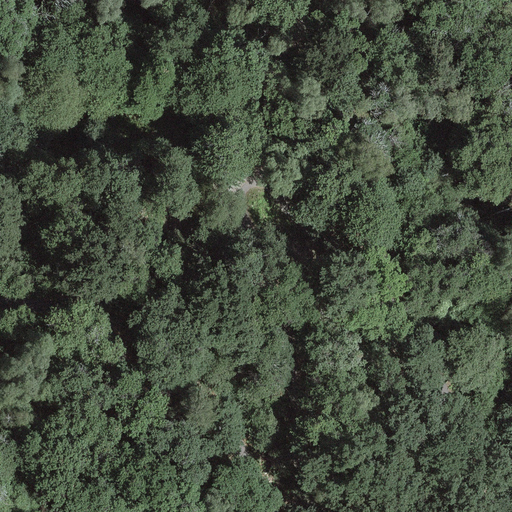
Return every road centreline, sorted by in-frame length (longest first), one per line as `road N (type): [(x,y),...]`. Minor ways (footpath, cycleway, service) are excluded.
road 1 (unclassified): [(480,511),(449,410),(411,332),(245,173),(230,177),(226,189),(278,327),(307,511)]
road 2 (unclassified): [(264,511),(235,444),(196,404),(67,314),(0,302)]
